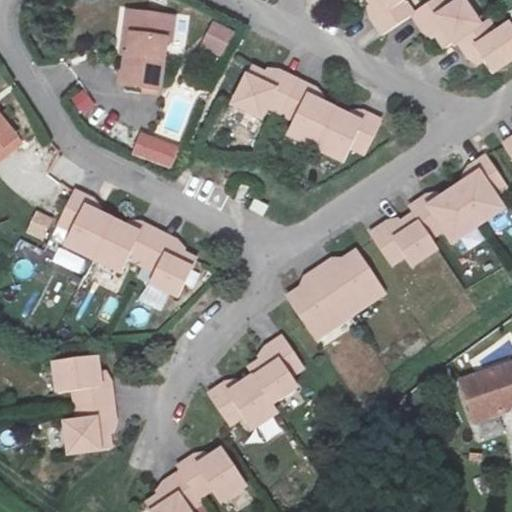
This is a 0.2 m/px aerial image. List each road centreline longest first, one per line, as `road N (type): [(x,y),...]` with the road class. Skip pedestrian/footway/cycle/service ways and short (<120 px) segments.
road 1 (residential): [(271,253),(71,149),(0,27)]
road 2 (residential): [(225,0),(470,124)]
road 3 (residential): [(470,124),(271,253)]
road 4 (residential): [(271,253),(240,312),(156,408)]
road 5 (track): [(511,304),(391,387)]
